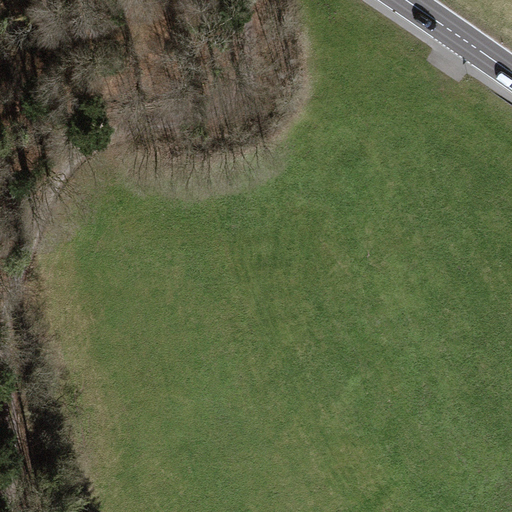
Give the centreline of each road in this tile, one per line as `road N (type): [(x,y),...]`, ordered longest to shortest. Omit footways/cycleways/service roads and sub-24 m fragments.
road 1 (track): [(0,485),(9,285),(76,168),(131,131),(192,123),(246,92),(252,51),(240,0)]
road 2 (secondary): [(511,74),(406,0)]
